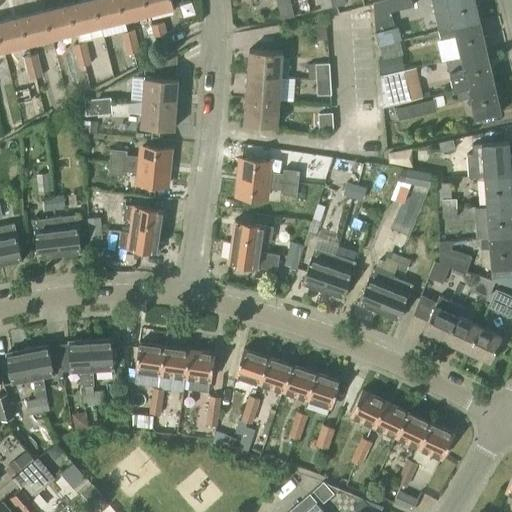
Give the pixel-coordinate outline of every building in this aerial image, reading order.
[(100,25),(93,0),(86,0),(69,4),(75,31),(100,25)] [(124,19),(119,0),(93,0),(100,25),(124,19)] [(144,0),(119,0),(124,19),(148,13),(144,0)] [(144,0),(148,13),(173,6),(171,0),(144,0)] [(271,0),(274,10),(287,7),(285,0),(271,0)] [(327,0),(314,0),(317,11),(330,8),(327,0)] [(412,6),(410,0),(382,0),(373,3),(374,32),(394,27),(390,12),(412,6)] [(442,29),(480,20),(475,0),(438,0),(442,13),(438,14),(442,29)] [(69,4),(45,10),(51,37),(75,31),(69,4)] [(290,18),(287,7),(274,10),(277,21),(290,18)] [(45,10),(20,17),(27,43),(51,37),(45,10)] [(27,43),(20,17),(0,21),(0,38),(3,49),(27,43)] [(442,29),(438,30),(440,40),(455,36),(460,57),(487,51),(480,20),(442,29)] [(162,21),(150,25),(159,54),(180,43),(177,31),(166,33),(162,21)] [(123,44),(136,40),(133,29),(120,32),(123,44)] [(378,53),(395,49),(392,36),(374,40),(378,53)] [(136,40),(123,44),(126,55),(139,51),(136,40)] [(75,56),(87,53),(85,42),(72,45),(75,56)] [(246,75),(280,77),(282,52),(248,50),(246,75)] [(487,51),(460,57),(445,60),(447,72),(449,71),(453,90),(455,89),(494,81),(487,51)] [(90,64),(87,53),(75,56),(77,67),(90,64)] [(26,68),(39,65),(36,54),(24,57),(26,68)] [(315,80),(329,79),(328,63),(314,64),(315,80)] [(39,65),(26,68),(29,79),(42,76),(39,65)] [(415,68),(401,71),(381,76),(383,105),(421,97),(415,68)] [(246,75),(244,100),(279,102),(280,77),(246,75)] [(144,77),(142,102),(176,105),(178,79),(144,77)] [(330,95),(329,79),(315,80),(316,96),(330,95)] [(494,81),(466,87),(455,89),(458,100),(469,97),(473,118),(501,112),(494,81)] [(395,108),(398,120),(436,111),(435,107),(444,105),(442,95),(432,97),(433,99),(395,108)] [(84,108),(110,105),(110,97),(84,100),(84,108)] [(279,102),(244,100),(243,125),(277,127),(279,102)] [(176,105),(142,102),(140,127),(174,130),(176,105)] [(111,113),(110,105),(84,108),(85,116),(111,113)] [(333,128),(332,127),(331,113),(317,113),(318,130),(333,128)] [(438,143),(440,151),(440,152),(454,148),(453,139),(438,143)] [(483,175),(511,173),(509,141),(472,144),(473,153),(467,154),(468,177),(483,176),(483,175)] [(109,161),(169,168),(171,150),(141,146),(140,156),(126,155),(126,151),(110,149),(109,161)] [(239,177),(298,183),(299,171),(282,170),(282,173),(268,172),(269,162),(241,159),(239,177)] [(169,168),(109,161),(107,174),(124,176),(124,171),(139,173),(137,183),(166,186),(169,168)] [(401,169),(397,182),(410,184),(428,187),(431,174),(401,169)] [(52,210),(50,196),(47,173),(35,174),(38,198),(41,198),(43,211),(52,210)] [(511,204),(511,185),(511,173),(483,175),(483,176),(485,206),(511,204)] [(298,183),(239,177),(237,195),(265,198),(266,188),(280,190),(280,195),(296,196),(298,183)] [(343,192),(342,195),(350,198),(352,198),(352,195),(356,185),(355,185),(347,182),(343,192)] [(441,208),(456,208),(456,198),(451,198),(450,183),(441,182),(441,208)] [(352,195),(352,198),(361,201),(366,188),(356,185),(352,195)] [(50,196),(52,210),(64,209),(62,195),(50,196)] [(511,204),(485,206),(487,237),(511,235),(511,204)] [(130,227),(160,231),(163,210),(124,205),(122,220),(131,221),(130,227)] [(456,208),(441,208),(442,218),(457,217),(456,208)] [(76,214),(55,217),(59,255),(81,252),(76,214)] [(59,255),(55,217),(33,219),(38,257),(59,255)] [(88,229),(100,228),(99,217),(87,219),(88,229)] [(231,243),(261,247),(262,241),(270,242),(272,227),(234,221),(231,243)] [(362,221),(359,230),(366,233),(370,224),(362,221)] [(0,226),(0,260),(1,264),(22,260),(16,234),(14,223),(0,226)] [(160,231),(130,227),(130,233),(120,232),(117,247),(156,252),(160,231)] [(100,228),(88,229),(89,240),(101,239),(100,228)] [(511,267),(511,235),(487,237),(490,269),(511,267)] [(438,262),(448,266),(465,272),(470,256),(450,249),(453,241),(438,240),(438,262)] [(286,253),(300,257),(303,245),(289,241),(286,253)] [(261,247),(231,243),(228,264),(276,271),(279,255),(261,252),(261,247)] [(322,290),(334,254),(313,247),(302,283),(322,290)] [(400,256),(397,254),(390,252),(385,265),(395,268),(400,256)] [(300,257),(286,253),(283,265),(296,268),(300,257)] [(355,261),(334,254),(322,290),(343,297),(355,261)] [(410,260),(400,256),(395,268),(405,272),(410,260)] [(448,266),(438,262),(432,261),(427,278),(442,282),(448,266)] [(378,310),(391,276),(371,267),(357,302),(378,310)] [(468,289),(486,298),(495,280),(476,274),(468,289)] [(391,276),(378,310),(398,318),(412,284),(391,276)] [(509,317),(511,310),(511,296),(495,289),(487,307),(509,317)] [(423,319),(432,300),(420,294),(412,314),(423,319)] [(438,295),(427,320),(422,330),(445,340),(456,316),(460,305),(438,295)] [(456,316),(445,340),(467,350),(478,326),(456,316)] [(478,326),(467,350),(490,361),(501,336),(478,326)] [(92,371),(113,369),(111,338),(89,340),(92,371)] [(92,371),(89,340),(67,341),(69,372),(78,372),(79,386),(80,394),(82,395),(82,406),(93,405),(93,391),(92,385),(93,385),(92,371)] [(159,373),(163,347),(138,343),(134,369),(159,373)] [(48,411),(45,389),(42,378),(54,375),(48,345),(27,349),(33,379),(32,380),(34,391),(33,391),(35,399),(38,413),(48,411)] [(163,347),(159,373),(184,377),(188,350),(163,347)] [(33,379),(27,349),(5,353),(11,384),(32,380),(33,379)] [(258,383),(266,357),(242,349),(233,375),(258,383)] [(213,354),(188,350),(184,377),(210,380),(213,354)] [(291,365),(266,357),(258,383),(282,391),(291,365)] [(291,365),(282,391),(306,399),(315,373),(291,365)] [(315,373),(306,399),(331,406),(339,381),(315,373)] [(150,400),(162,401),(164,389),(152,387),(150,400)] [(104,390),(93,391),(93,405),(105,404),(104,390)] [(373,426),(384,401),(361,390),(349,415),(373,426)] [(0,395),(0,421),(13,417),(7,393),(0,395)] [(213,441),(218,410),(220,397),(209,395),(203,439),(213,441)] [(248,395),(244,407),(255,411),(259,399),(248,395)] [(38,413),(35,399),(25,401),(28,415),(38,413)] [(162,401),(150,400),(148,413),(160,414),(162,401)] [(384,401),(373,426),(395,437),(407,412),(384,401)] [(255,411),(244,407),(240,420),(251,423),(255,411)] [(291,423),(302,427),(307,415),(296,411),(291,423)] [(407,412),(395,437),(418,447),(430,422),(407,412)] [(153,415),(131,414),(132,427),(152,428),(153,415)] [(246,422),(239,420),(235,432),(242,435),(246,422)] [(453,433),(430,422),(418,447),(442,458),(453,433)] [(302,427),(291,423),(287,436),(298,439),(302,427)] [(334,429),(323,425),(322,424),(315,445),(327,449),(334,429)] [(361,437),(355,448),(365,453),(376,432),(370,428),(367,434),(363,432),(361,437)] [(222,443),(234,447),(238,437),(226,433),(222,443)] [(54,459),(63,451),(56,443),(47,450),(54,459)] [(365,453),(355,448),(350,460),(360,465),(365,453)] [(406,458),(401,470),(411,475),(417,463),(406,458)] [(20,469),(13,461),(4,469),(10,477),(20,469)] [(0,511),(15,511),(35,495),(48,483),(31,463),(12,478),(20,488),(3,503),(2,501),(0,502),(0,511)] [(411,475),(401,470),(395,481),(406,487),(411,475)] [(177,499),(193,492),(195,496),(212,489),(206,475),(183,485),(179,474),(168,478),(177,499)] [(72,489),(76,495),(89,484),(84,478),(72,489)] [(323,482),(313,491),(323,502),(339,488),(323,482)] [(80,494),(88,503),(92,500),(95,504),(102,498),(91,485),(80,494)] [(412,511),(412,510),(417,499),(398,490),(392,503),(412,511)] [(38,498),(35,495),(15,511),(37,511),(41,510),(34,502),(38,498)] [(355,511),(376,511),(382,507),(363,499),(362,499),(352,508),(355,511)] [(290,510),(291,511),(307,511),(299,502),(290,510)]
